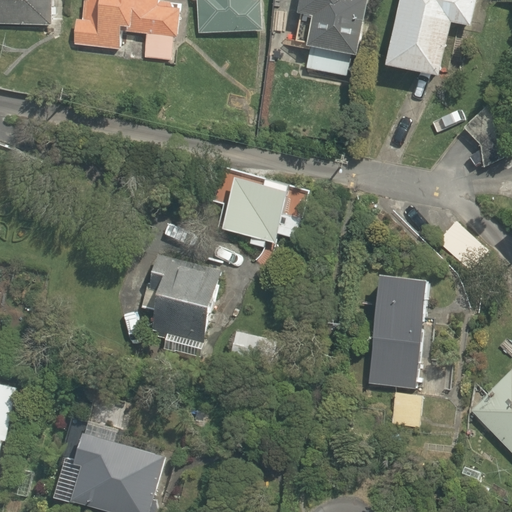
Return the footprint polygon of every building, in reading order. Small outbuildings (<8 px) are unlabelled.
[(0,0),(0,23),(55,25),(55,0),(0,0)] [(150,34),(147,57),(176,60),(178,36),(181,37),(184,8),(183,7),(183,4),(162,1),(162,0),(87,0),(85,19),(80,18),(77,44),(123,49),(124,31),(150,34)] [(200,0),(201,33),(266,30),(264,0),(200,0)] [(314,46),(309,67),(349,75),(354,53),(361,54),(370,0),(304,0),(302,12),(305,13),(298,40),(312,43),(312,45),(314,46)] [(404,0),(391,64),(444,74),(455,21),(474,26),(479,0),(404,0)] [(484,145),(488,167),(510,157),(505,125),(489,107),(468,126),(484,145)] [(308,195),(222,171),(214,201),(232,206),(227,225),(295,244),(308,195)] [(491,251),(459,221),(439,242),(472,272),(491,251)] [(222,272),(153,253),(137,308),(155,313),(151,325),(203,339),(222,272)] [(433,279),(386,273),(372,382),(419,389),(433,279)] [(275,369),(281,340),(239,331),(233,360),(275,369)] [(511,371),(474,410),(511,449),(511,371)] [(10,440),(22,387),(0,382),(0,471),(7,440),(10,440)] [(426,396),(399,392),(394,423),(422,428),(426,396)] [(378,434),(384,416),(356,407),(350,425),(378,434)] [(124,424),(90,415),(78,458),(69,452),(58,496),(117,511),(154,511),(170,453),(120,440),(124,424)]
